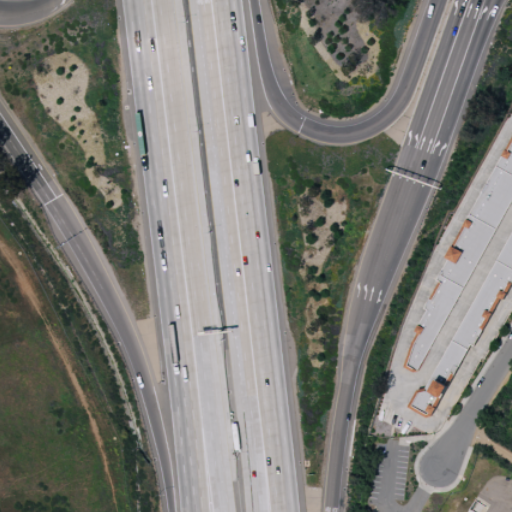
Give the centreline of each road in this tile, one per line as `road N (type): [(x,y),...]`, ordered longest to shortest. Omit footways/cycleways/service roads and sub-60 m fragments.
road 1 (motorway): [(127,0),(190,511)]
road 2 (motorway): [(284,511),(229,0)]
road 3 (motorway): [(248,411),(203,55)]
road 4 (motorway): [(159,0),(198,290)]
road 5 (motorway): [(167,0),(198,290)]
road 6 (motorway): [(108,286),(148,358),(185,511)]
road 7 (motorway): [(438,0),(406,92),(383,123),(330,139),(301,126)]
road 8 (motorway): [(198,290),(225,511)]
road 9 (motorway): [(324,511),(375,303)]
road 10 (motorway): [(375,303),(426,151)]
road 11 (motorway): [(426,151),(477,0)]
road 12 (motorway): [(301,126),(264,72),(247,0)]
